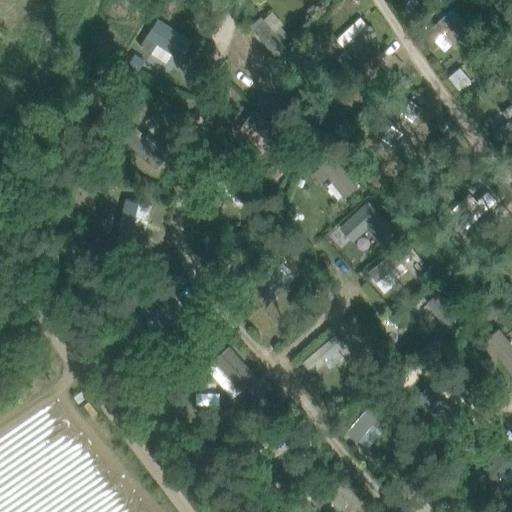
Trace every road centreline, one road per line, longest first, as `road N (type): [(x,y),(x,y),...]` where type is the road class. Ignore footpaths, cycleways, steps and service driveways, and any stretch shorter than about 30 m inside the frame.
road 1 (track): [(212,0),(146,247),(356,498),(386,506),(440,485),(511,394)]
road 2 (track): [(511,204),(367,0)]
